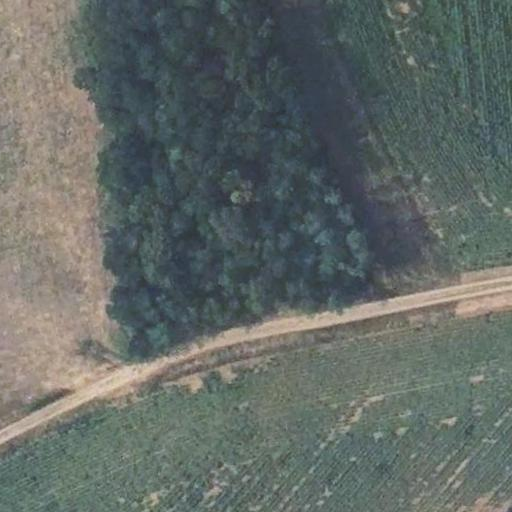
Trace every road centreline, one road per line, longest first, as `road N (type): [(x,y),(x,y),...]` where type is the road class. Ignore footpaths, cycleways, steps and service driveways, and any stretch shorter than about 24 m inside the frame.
road 1 (track): [(0,435),(101,385),(302,323),(511,287)]
road 2 (track): [(187,0),(250,339)]
